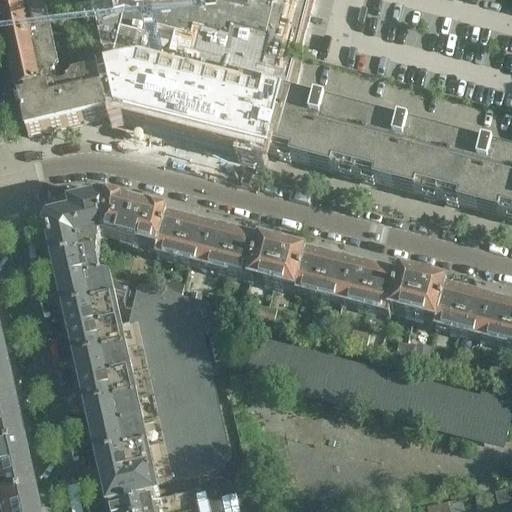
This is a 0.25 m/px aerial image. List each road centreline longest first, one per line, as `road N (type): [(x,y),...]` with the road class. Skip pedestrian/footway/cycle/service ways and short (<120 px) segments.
road 1 (residential): [(4,180),(61,165),(117,165),(511,269)]
road 2 (residential): [(4,180),(79,511)]
